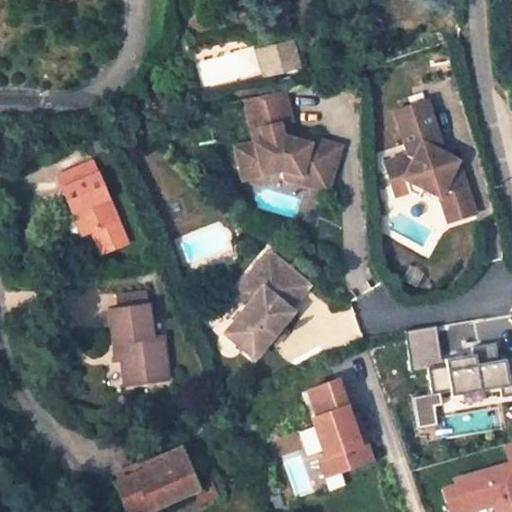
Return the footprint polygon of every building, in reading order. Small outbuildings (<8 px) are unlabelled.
[(302,69),(295,40),(254,49),(261,78),(302,69)] [(283,94),(245,103),(255,144),(235,149),(235,150),(238,166),(257,162),(262,179),(280,174),(282,168),(309,179),(305,187),(309,195),(322,199),(340,156),(311,144),(308,150),(283,139),(280,126),(291,124),(283,94)] [(406,105),(407,106),(419,151),(396,158),(402,180),(415,176),(449,196),(456,221),(483,214),(466,160),(445,150),(449,142),(436,97),(406,105)] [(107,158),(70,168),(88,230),(99,227),(105,249),(122,243),(118,231),(128,228),(125,219),(107,158)] [(257,162),(238,166),(243,183),(262,179),(257,162)] [(282,183),(309,195),(305,187),(309,179),(282,168),(280,174),(282,183)] [(415,176),(402,180),(405,193),(418,189),(429,195),(433,187),(415,176)] [(311,287),(269,252),(249,275),(262,287),(248,302),(253,306),(228,335),(257,359),(295,315),(291,310),(311,287)] [(262,287),(249,275),(236,291),(248,302),(262,287)] [(214,330),(221,335),(243,306),(236,302),(214,330)] [(149,304),(108,309),(113,343),(120,342),(122,357),(126,385),(170,380),(164,336),(154,337),(149,304)] [(439,328),(407,333),(413,375),(430,372),(433,397),(465,392),(465,387),(501,382),(503,400),(511,399),(511,361),(501,363),(498,346),(474,350),(475,358),(443,362),(439,328)] [(120,342),(113,343),(115,359),(122,357),(120,342)] [(327,459),(321,461),(327,478),(374,462),(358,417),(352,419),(339,382),(304,394),(327,459)] [(496,428),(494,414),(455,420),(457,435),(496,428)] [(511,511),(511,441),(505,443),(511,463),(455,479),(457,486),(444,489),(450,511),(464,511),(494,504),(496,511),(511,511)] [(135,479),(117,486),(128,511),(152,511),(199,491),(195,486),(180,450),(149,464),(151,471),(135,479)] [(151,471),(149,464),(131,471),(135,479),(151,471)]
